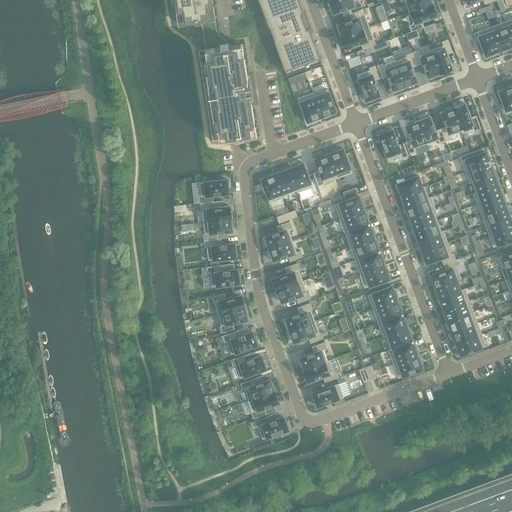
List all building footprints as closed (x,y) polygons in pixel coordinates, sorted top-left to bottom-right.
[(171,0),(172,2),(174,2),(175,8),(175,9),(176,8),(178,23),(195,20),(196,22),(201,21),(205,49),(231,45),(218,32),(217,32),(217,31),(211,32),(210,26),(216,25),(215,17),(212,0),(171,0)] [(298,0),(258,0),(269,27),(269,26),(275,41),(274,41),(287,76),(322,63),(310,31),(310,30),(309,30),(309,29),(308,29),(307,29),(301,15),(302,15),(302,14),(303,14),(303,13),(303,12),(303,11),(298,0)] [(330,4),(328,4),(331,11),(333,11),(334,14),(341,11),(347,9),(348,8),(350,14),(363,10),(359,0),(334,0),(329,2),(330,4)] [(399,0),(400,2),(404,1),(409,13),(432,4),(432,3),(432,4),(431,2),(433,2),(432,0),(399,0)] [(389,1),(377,5),(384,30),(391,28),(386,11),(392,9),(389,1)] [(432,4),(409,13),(413,24),(409,26),(411,32),(424,27),(422,21),(437,16),(432,4)] [(339,28),(337,29),(340,36),(342,35),(342,37),(341,37),(342,37),(369,27),(363,10),(350,14),(352,20),(351,20),(345,22),(345,23),(338,25),(339,28)] [(511,41),(505,22),(491,27),(500,51),(502,50),(503,52),(509,50),(509,48),(511,46),(511,41)] [(369,27),(342,37),(346,49),(361,44),(363,50),(376,45),(369,27)] [(491,27),(477,32),(486,56),(491,54),(492,56),(498,54),(498,52),(500,51),(491,27)] [(443,46),(432,50),(440,74),(452,69),(447,54),(453,52),(448,40),(442,42),(443,46)] [(205,49),(198,51),(213,141),(256,134),(255,123),(256,123),(256,122),(255,122),(252,103),(255,103),(254,92),(254,91),(253,91),(252,86),(253,85),(252,85),(251,74),(247,74),(244,55),(246,55),(245,54),(244,54),(242,44),(232,45),(231,45),(205,49)] [(419,50),(413,53),(417,65),(423,63),(423,64),(426,70),(428,77),(431,76),(432,78),(439,75),(438,74),(440,73),(440,74),(432,50),(420,54),(419,50)] [(407,56),(396,61),(405,86),(407,85),(407,87),(414,84),(414,83),(417,82),(414,74),(412,68),(411,68),(417,65),(413,53),(407,55),(407,56)] [(383,63),(377,66),(382,78),(388,76),(388,77),(390,83),(391,83),(393,90),(396,89),(397,91),(404,88),(403,87),(405,86),(396,61),(384,65),(383,63)] [(370,70),(357,75),(366,101),(368,100),(368,102),(375,100),(375,98),(380,96),(377,88),(375,82),(374,81),(380,78),(375,66),(369,68),(370,70)] [(504,89),(499,91),(507,113),(511,111),(511,86),(511,87),(510,85),(503,87),(504,89)] [(313,92),(313,93),(322,117),(324,116),(325,118),(331,115),(330,114),(336,112),(328,90),(314,95),(313,92)] [(313,93),(299,98),(307,122),(313,120),(314,122),(320,120),(319,118),(322,117),(313,93)] [(465,103),(453,108),(462,133),(474,129),(475,131),(481,128),(476,116),(470,118),(465,103)] [(447,127),(441,129),(445,142),(451,139),(450,135),(461,131),(462,134),(462,133),(453,108),(452,108),(453,108),(451,109),(451,107),(444,110),(444,111),(441,112),(444,120),(446,126),(447,127)] [(420,120),(418,121),(426,144),(438,140),(439,144),(445,142),(441,129),(435,131),(435,130),(433,124),(432,124),(430,117),(427,118),(426,116),(419,119),(420,120)] [(411,140),(405,142),(410,155),(416,152),(415,148),(426,144),(418,121),(416,122),(415,120),(408,123),(409,124),(406,125),(409,133),(411,139),(411,140)] [(380,135),(379,135),(389,161),(402,156),(402,158),(409,156),(404,143),(398,145),(397,144),(398,144),(395,138),(392,130),(387,132),(387,130),(380,132),(380,135)] [(482,148),(460,157),(465,172),(490,163),(488,159),(490,158),(487,151),(484,152),(482,148)] [(331,153),(329,154),(338,178),(352,173),(343,149),(338,151),(337,149),(331,151),(331,153)] [(320,157),(315,159),(324,183),(338,178),(329,154),(327,155),(326,153),(319,155),(320,157)] [(291,168),(289,169),(298,193),(312,188),(303,163),(298,165),(297,164),(291,166),(291,168)] [(490,163),(465,172),(469,183),(496,173),(493,167),(491,167),(490,163)] [(278,173),(275,174),(284,198),(285,198),(284,196),(297,191),(298,193),(289,169),(284,170),(283,169),(277,171),(278,173)] [(267,177),(261,179),(270,203),(284,198),(275,174),(273,175),(272,173),(266,175),(267,177)] [(496,173),(469,183),(470,183),(472,182),(475,192),(473,193),(498,184),(496,180),(498,179),(496,173)] [(401,196),(422,188),(418,176),(397,184),(395,185),(398,192),(400,191),(401,196)] [(201,196),(199,197),(200,203),(213,202),(213,195),(214,195),(221,195),(228,194),(228,188),(230,188),(229,181),(227,181),(227,180),(200,183),(201,196)] [(498,184),(473,193),(477,204),(503,194),(501,188),(499,189),(498,184)] [(403,200),(401,201),(404,208),(431,197),(429,198),(425,187),(401,196),(403,200)] [(356,188),(343,193),(345,199),(358,194),(356,188)] [(503,194),(477,204),(481,215),(506,206),(504,201),(506,201),(503,194)] [(359,196),(334,205),(340,219),(364,210),(363,208),(365,207),(362,201),(361,201),(359,196)] [(431,197),(404,208),(406,207),(410,218),(435,209),(431,197)] [(230,206),(214,208),(213,202),(200,203),(201,210),(202,210),(204,222),(231,219),(230,206)] [(506,206),(481,215),(485,226),(511,216),(509,210),(507,210),(506,206)] [(411,223),(410,223),(412,230),(437,221),(433,210),(436,209),(435,209),(410,218),(411,223)] [(364,210),(340,219),(345,233),(369,224),(369,223),(367,219),(369,218),(367,212),(365,213),(364,210)] [(290,212),(277,217),(279,223),(292,219),(290,212)] [(511,217),(511,216),(485,226),(489,236),(511,227),(511,223),(511,222),(511,217)] [(231,219),(204,222),(205,234),(203,234),(204,241),(221,239),(218,239),(217,233),(218,233),(224,232),(232,231),(231,228),(233,228),(232,221),(231,221),(230,219),(231,219)] [(437,221),(412,230),(412,231),(414,230),(418,240),(416,241),(444,231),(441,232),(437,221)] [(266,240),(264,241),(267,248),(269,247),(269,249),(292,241),(288,229),(292,228),(290,222),(277,226),(279,232),(278,232),(272,235),(265,237),(266,240)] [(369,224),(345,233),(350,247),(374,238),(373,235),(375,234),(373,228),(371,229),(369,225),(370,224),(369,224)] [(511,227),(489,236),(493,247),(511,240),(511,227)] [(444,231),(416,241),(419,248),(421,247),(422,252),(448,242),(444,231)] [(374,238),(350,247),(355,260),(379,251),(379,250),(379,251),(377,246),(379,246),(377,239),(375,240),(374,238)] [(234,244),(222,245),(221,239),(204,241),(207,241),(209,261),(236,257),(236,256),(238,256),(237,249),(235,249),(234,244)] [(270,251),(268,252),(271,259),(273,258),(274,261),(281,258),(287,256),(288,256),(290,262),(303,257),(300,251),(297,252),(292,241),(269,249),(270,251)] [(424,256),(422,257),(425,264),(441,258),(443,264),(456,260),(454,253),(452,254),(448,242),(422,252),(424,256)] [(323,251),(316,254),(321,266),(327,264),(323,251)] [(379,251),(355,260),(360,274),(384,265),(383,263),(385,262),(383,255),(381,256),(379,252),(380,252),(379,251)] [(511,252),(497,258),(501,269),(511,265),(511,252)] [(446,270),(429,276),(432,284),(434,283),(435,287),(461,278),(457,266),(458,266),(456,260),(443,264),(446,270)] [(287,274),(273,279),(277,291),(303,281),(298,270),(300,269),(298,263),(285,268),(287,274)] [(229,270),(225,271),(224,265),(207,267),(208,274),(210,273),(212,287),(239,283),(239,282),(241,282),(240,274),(238,275),(237,269),(229,271),(229,270)] [(384,265),(360,274),(365,288),(389,279),(387,274),(389,273),(387,267),(385,267),(384,265)] [(511,265),(501,269),(505,280),(511,277),(511,265)] [(322,273),(328,290),(336,287),(330,271),(322,273)] [(437,292),(435,293),(438,299),(465,289),(460,290),(457,280),(461,278),(435,287),(437,292)] [(278,293),(277,293),(279,300),(281,300),(282,302),(289,300),(295,298),(295,297),(296,297),(298,303),(311,299),(309,292),(307,293),(303,281),(277,291),(278,291),(278,293)] [(392,286),(368,295),(373,309),(397,300),(396,298),(398,297),(396,291),(394,292),(392,286)] [(465,289),(438,299),(438,300),(440,299),(444,310),(469,300),(465,289)] [(241,295),(226,299),(225,293),(211,297),(213,303),(215,303),(218,314),(244,307),(241,295)] [(397,300),(373,309),(378,323),(403,314),(402,313),(400,309),(402,309),(400,302),(398,303),(397,300)] [(445,314),(443,315),(446,322),(473,312),(469,300),(444,310),(445,314)] [(287,322),(285,322),(287,329),(289,329),(290,331),(315,321),(311,310),(313,309),(310,303),(297,308),(300,314),(299,314),(293,316),(285,319),(287,322)] [(245,308),(244,307),(218,314),(221,326),(220,327),(221,333),(234,330),(233,323),(233,324),(240,322),(247,320),(246,317),(248,316),(246,309),(244,310),(244,308),(245,308)] [(473,312),(446,322),(448,322),(452,332),(450,333),(478,323),(473,312)] [(403,314),(378,323),(383,337),(407,328),(406,326),(408,325),(406,318),(404,319),(402,315),(403,315),(403,314)] [(291,333),(289,333),(291,340),(293,340),(294,342),(301,340),(308,338),(308,337),(311,343),(323,339),(321,332),(319,333),(315,321),(290,331),(291,333)] [(478,323),(450,333),(453,340),(455,339),(456,344),(482,334),(478,323)] [(407,328),(383,337),(385,336),(390,349),(388,350),(413,341),(412,341),(411,337),(412,336),(410,330),(408,330),(407,328)] [(238,330),(222,336),(224,342),(227,342),(231,355),(257,345),(256,344),(258,343),(256,336),(254,337),(252,332),(244,335),(240,336),(238,330)] [(458,348),(456,349),(459,356),(486,346),(482,334),(456,344),(458,348)] [(413,341),(388,350),(393,364),(417,355),(416,353),(418,352),(416,346),(414,346),(413,342),(413,341)] [(301,361),(299,362),(302,369),(304,368),(304,369),(304,370),(330,361),(329,360),(327,361),(323,350),(327,348),(325,342),(312,347),(314,353),(313,353),(307,355),(307,356),(300,358),(301,361)] [(247,361),(246,361),(244,355),(231,360),(233,366),(235,365),(240,378),(266,369),(265,368),(267,367),(265,360),(263,361),(261,356),(253,359),(253,358),(247,361)] [(417,355),(393,364),(398,378),(423,369),(421,364),(423,363),(420,357),(418,358),(417,355)] [(330,361),(304,370),(308,382),(323,376),(325,382),(338,378),(336,372),(334,372),(330,361)] [(371,365),(365,368),(368,374),(374,372),(371,365)] [(365,368),(359,370),(364,383),(370,380),(365,368)] [(374,372),(368,374),(370,380),(376,378),(374,372)] [(256,385),(253,379),(241,384),(243,390),(245,389),(249,401),(274,391),(273,389),(275,389),(272,382),(271,382),(270,380),(262,382),(256,384),(256,385)] [(313,395),(311,395),(314,402),(316,401),(318,406),(325,404),(331,402),(331,401),(343,397),(339,384),(313,393),(313,395)] [(279,403),(274,391),(249,401),(253,412),(251,413),(254,419),(266,414),(264,408),(279,403)] [(60,403),(53,404),(62,442),(69,440),(60,403)] [(285,422),(283,417),(276,420),(276,419),(270,422),(268,422),(266,416),(251,422),(253,428),(258,426),(263,439),(288,430),(288,429),(290,428),(287,421),(285,422)]
